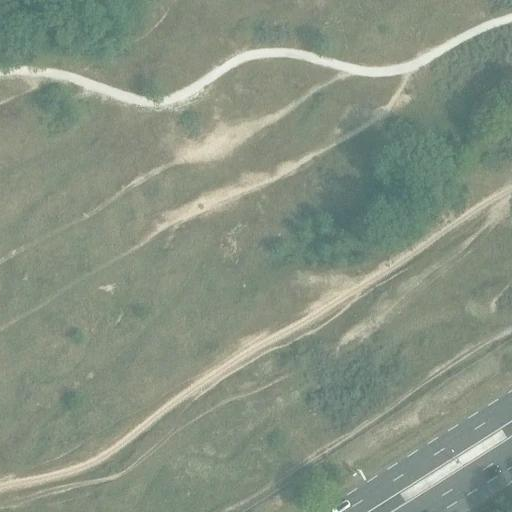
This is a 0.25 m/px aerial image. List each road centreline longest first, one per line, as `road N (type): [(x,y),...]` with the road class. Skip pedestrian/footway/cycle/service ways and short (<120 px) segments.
road 1 (unknown): [(511,192),(345,305),(230,369),(106,460),(0,491)]
road 2 (primary): [(511,411),(352,511)]
